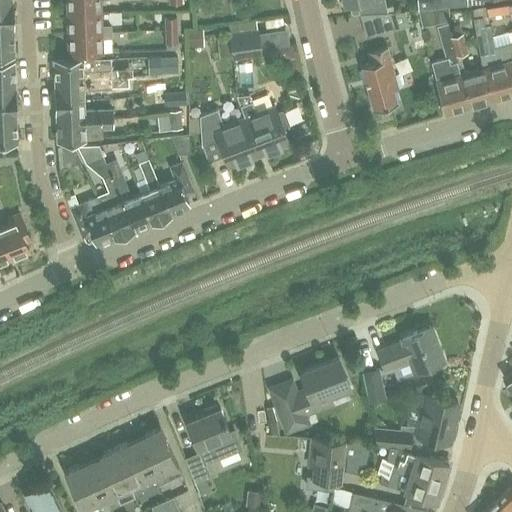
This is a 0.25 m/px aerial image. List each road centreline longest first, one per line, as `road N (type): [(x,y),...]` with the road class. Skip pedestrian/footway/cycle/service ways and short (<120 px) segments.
road 1 (residential): [(0,473),(219,368),(511,258)]
road 2 (residential): [(78,270),(349,164)]
road 3 (residential): [(78,270),(41,169),(36,0)]
road 4 (residential): [(349,164),(304,0)]
road 5 (residential): [(349,164),(511,116)]
road 6 (residential): [(479,418),(511,264)]
